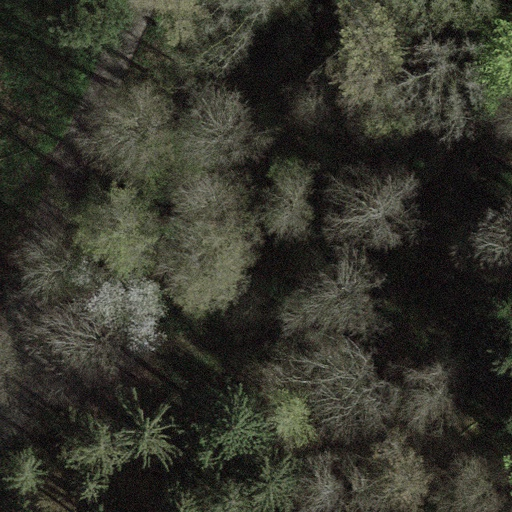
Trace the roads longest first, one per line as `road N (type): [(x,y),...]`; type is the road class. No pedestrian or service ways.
road 1 (track): [(1,394),(511,233)]
road 2 (track): [(0,398),(38,218),(131,0)]
